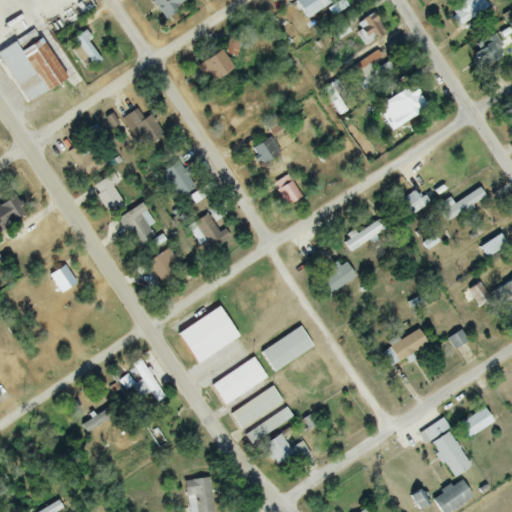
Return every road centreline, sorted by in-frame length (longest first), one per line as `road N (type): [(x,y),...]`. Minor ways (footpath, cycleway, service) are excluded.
road 1 (residential): [(511,93),(0,430)]
road 2 (residential): [(104,0),(390,433)]
road 3 (residential): [(244,0),(0,162)]
road 4 (residential): [(272,511),(511,352)]
road 5 (tertiary): [(142,330),(0,111)]
road 6 (tertiary): [(283,511),(242,470),(142,330)]
road 7 (residential): [(511,171),(399,0)]
